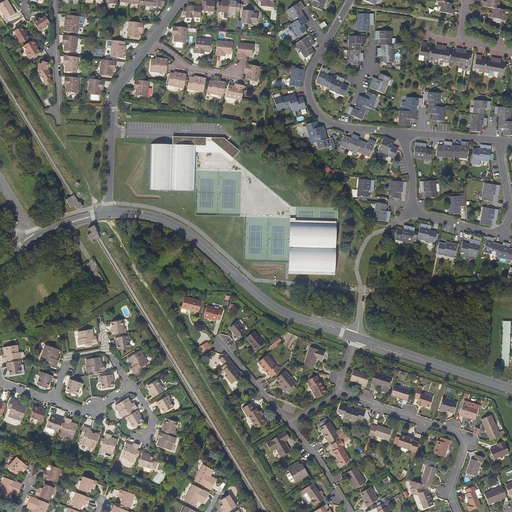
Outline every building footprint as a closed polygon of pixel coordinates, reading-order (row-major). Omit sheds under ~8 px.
[(15,14),(6,0),(5,0),(0,3),(0,9),(6,19),(15,14)] [(153,0),(142,0),(142,4),(141,5),(149,6),(149,9),(152,9),(153,6),(153,0)] [(201,10),(205,10),(205,0),(201,0),(201,4),(201,7),(195,7),(194,17),(201,18),(201,10)] [(211,1),(211,0),(205,0),(205,10),(205,11),(214,12),(215,2),(211,1)] [(227,19),(228,13),(229,1),(222,0),(221,2),(218,2),(217,10),(221,10),(220,12),(223,12),(223,17),(225,19),(227,19)] [(313,0),(314,0),(312,6),(321,10),(325,0),(313,0)] [(482,6),(492,8),(495,9),(496,4),(498,4),(499,0),(485,0),(485,2),(483,1),(482,6)] [(235,11),(239,12),(239,8),(240,4),(237,4),(236,4),(236,2),(229,1),(228,13),(235,14),(235,11)] [(287,10),(295,21),(304,16),(300,11),(305,7),(300,1),(287,10)] [(440,12),(453,14),(454,9),(451,9),(452,4),(449,3),(439,2),(438,7),(441,7),(440,12)] [(184,8),(183,15),(187,15),(186,17),(193,18),(194,17),(195,7),(188,6),(187,5),(187,8),(184,8)] [(505,11),(495,9),(492,8),(491,13),(489,13),(488,17),(500,20),(501,15),(504,16),(505,11)] [(250,13),(251,11),(242,10),(241,24),(252,25),(252,23),(257,24),(258,14),(253,13),(250,13)] [(358,14),(358,31),(367,31),(367,25),(373,25),(373,14),(358,14)] [(65,22),(64,31),(78,33),(79,16),(68,15),(67,19),(65,19),(65,22)] [(39,18),(34,22),(39,31),(50,24),(45,16),(40,19),(39,18)] [(308,22),(304,16),(295,21),(290,24),(293,28),(289,30),(294,38),(298,36),(306,31),(303,25),(308,22)] [(139,38),(140,32),(140,30),(143,30),(144,23),(140,23),(130,22),(129,22),(128,37),(139,38)] [(14,31),(22,43),(31,38),(26,32),(25,33),(21,26),(14,31)] [(173,26),(172,33),(175,34),(175,36),(174,42),(185,43),(187,28),(173,26)] [(380,39),(380,46),(391,46),(391,32),(376,31),(375,39),(380,39)] [(63,35),(62,42),(65,43),(65,45),(64,51),(76,52),(77,37),(63,35)] [(308,35),(296,44),(302,53),(299,55),(303,60),(313,53),(310,47),(314,44),(308,35)] [(349,36),(349,50),(359,50),(360,43),(365,43),(365,36),(349,36)] [(194,53),(201,54),(202,51),(204,51),(210,52),(211,41),(196,39),(195,45),(194,53)] [(35,45),(36,44),(34,40),(24,46),(27,51),(26,52),(30,58),(40,52),(37,48),(35,45)] [(125,42),(108,40),(107,47),(112,48),(111,57),(125,58),(126,50),(124,49),(124,46),(125,42)] [(215,56),(222,56),(223,53),(225,54),(231,54),(232,43),(217,42),(215,56)] [(424,59),(429,60),(431,47),(427,45),(427,43),(421,42),(419,55),(425,56),(424,59)] [(244,56),(247,56),(252,57),(254,46),(238,44),(237,58),(244,59),(244,56)] [(436,47),(431,47),(429,60),(429,63),(433,64),(434,58),(439,59),(442,46),(437,45),(436,47)] [(392,63),(392,46),(391,46),(380,46),(380,48),(377,48),(377,56),(382,56),(382,63),(392,63)] [(447,47),(442,46),(439,59),(444,60),(444,62),(449,63),(451,50),(446,49),(447,47)] [(456,51),(451,50),(449,63),(454,64),(454,61),(459,62),(462,49),(456,48),(456,51)] [(466,50),(462,49),(459,62),(463,63),(463,66),(468,66),(470,53),(466,53),(466,50)] [(359,53),(359,50),(349,50),(344,50),(344,57),(346,58),(348,59),(348,67),(358,67),(358,61),(364,61),(364,53),(359,53)] [(479,71),(484,72),(486,59),(481,58),(481,56),(476,55),(474,68),(479,69),(479,71)] [(77,73),(78,57),(64,56),(63,63),(66,63),(66,66),(65,71),(77,73)] [(493,77),(494,71),(496,58),(492,58),(491,60),(486,59),(484,72),(489,73),(489,76),(493,77)] [(502,59),(496,58),(494,71),(500,72),(499,74),(504,75),(506,62),(501,61),(502,59)] [(168,60),(158,59),(158,61),(155,61),(151,60),(149,72),(166,74),(167,65),(168,60)] [(112,76),(112,71),(112,68),(115,68),(116,61),(102,60),(100,75),(112,76)] [(39,63),(38,71),(47,85),(52,82),(49,79),(51,77),(47,71),(49,63),(42,61),(42,64),(39,63)] [(247,74),(245,80),(257,82),(260,67),(246,64),(244,71),(247,72),(247,74)] [(301,81),(303,81),(303,77),(304,71),(304,67),(292,65),(290,87),(300,88),(301,81)] [(316,83),(329,88),(333,78),(327,75),(328,71),(322,68),(316,83)] [(187,75),(178,73),(178,75),(174,74),(170,73),(167,85),(184,88),(187,75)] [(373,77),(369,86),(383,92),(389,76),(380,73),(378,78),(373,77)] [(65,76),(64,83),(67,83),(67,86),(67,92),(78,93),(79,78),(65,76)] [(336,79),(333,78),(329,88),(328,89),(329,90),(329,91),(334,93),(334,94),(335,97),(337,98),(339,97),(340,95),(343,96),(343,95),(344,95),(348,86),(342,84),(344,79),(337,76),(336,79)] [(206,79),(197,77),(197,79),(193,78),(189,77),(187,89),(203,92),(206,79)] [(100,96),(100,90),(101,87),(103,87),(104,80),(90,79),(88,95),(100,96)] [(134,80),(133,87),(136,87),(136,90),(135,96),(147,97),(148,81),(135,80),(134,80)] [(226,83),(217,81),(217,83),(213,82),(209,81),(207,93),(223,96),(226,83)] [(226,97),(241,100),(244,86),(237,85),(237,88),(234,87),(228,86),(226,97)] [(429,100),(428,106),(439,107),(440,94),(425,92),(424,99),(429,100)] [(365,98),(360,96),(357,103),(367,107),(371,109),(377,97),(367,93),(365,98)] [(277,111),(291,106),(288,97),(281,99),(280,94),(272,96),(277,111)] [(294,95),(288,97),(291,106),(292,112),(306,107),(302,98),(296,100),(294,95)] [(405,110),(405,112),(415,113),(416,107),(421,107),(422,100),(406,98),(406,103),(402,103),(401,110),(405,110)] [(474,100),(473,114),(483,115),(484,109),(489,109),(489,102),(474,100)] [(121,111),(130,113),(132,104),(128,103),(123,102),(121,111)] [(362,120),(367,107),(357,103),(355,109),(350,107),(347,114),(362,120)] [(443,121),(444,108),(439,107),(428,106),(427,114),(433,114),(433,120),(443,121)] [(499,115),(499,121),(509,122),(510,108),(495,107),(494,114),(499,115)] [(415,120),(415,113),(405,112),(400,111),(399,125),(409,126),(409,120),(412,120),(415,120)] [(483,118),(483,115),(473,114),(471,114),(470,131),(480,132),(481,126),(486,126),(486,119),(483,118)] [(511,136),(511,122),(509,122),(499,121),(498,129),(504,129),(503,135),(511,136)] [(306,124),(310,137),(314,136),(325,134),(323,127),(317,128),(316,122),(306,124)] [(314,136),(310,137),(310,138),(311,144),(316,142),(318,149),(330,146),(330,150),(334,149),(331,138),(326,140),(325,134),(314,136)] [(341,146),(356,153),(357,151),(361,142),(358,141),(359,137),(352,134),(350,140),(345,137),(341,146)] [(151,145),(150,191),(194,193),(195,153),(220,154),(231,162),(239,152),(224,139),(172,137),(172,146),(151,145)] [(384,138),(378,152),(394,159),(397,150),(392,147),(394,142),(384,138)] [(367,145),(361,142),(357,151),(370,157),(376,142),(369,139),(367,145)] [(436,156),(453,158),(453,157),(455,147),(451,146),(452,143),(444,142),(443,147),(438,146),(436,156)] [(461,147),(455,147),(453,157),(467,159),(469,143),(461,142),(461,147)] [(415,143),(413,158),(430,160),(431,151),(425,150),(426,144),(415,143)] [(473,150),(471,164),(479,165),(480,160),(489,162),(491,147),(480,145),(479,151),(473,150)] [(358,180),(357,197),(366,198),(367,191),(373,192),(374,181),(358,180)] [(391,181),(389,198),(399,199),(400,193),(405,193),(406,183),(391,181)] [(435,181),(420,182),(420,193),(426,192),(426,199),(436,198),(435,181)] [(500,186),(485,183),(482,200),(491,202),(492,195),(498,196),(500,186)] [(77,210),(83,207),(79,202),(78,202),(74,195),(66,200),(70,208),(74,206),(77,210)] [(463,195),(448,196),(449,214),(459,213),(458,207),(464,206),(463,195)] [(373,220),(388,222),(390,212),(385,211),(386,205),(376,203),(373,220)] [(483,208),(480,224),(490,226),(491,220),(496,221),(498,210),(483,208)] [(290,223),(289,273),(298,273),(298,272),(336,272),(337,224),(290,223)] [(93,242),(97,240),(100,238),(99,235),(99,234),(96,230),(97,229),(94,224),(88,228),(91,233),(88,235),(93,242)] [(431,226),(421,224),(418,239),(435,242),(436,233),(430,231),(431,226)] [(397,230),(394,239),(395,240),(395,242),(395,244),(400,245),(402,243),(403,241),(411,243),(415,228),(404,226),(403,231),(397,230)] [(483,252),(496,255),(499,245),(493,244),(494,239),(487,237),(483,252)] [(462,244),(460,253),(477,257),(481,242),(470,240),(469,245),(462,244)] [(502,246),(499,245),(496,255),(496,257),(511,259),(511,249),(509,249),(510,244),(503,242),(502,246)] [(439,244),(437,254),(455,257),(457,245),(446,243),(446,245),(439,244)] [(184,297),(181,308),(198,312),(201,301),(184,297)] [(217,317),(220,318),(223,309),(208,304),(204,315),(217,319),(217,317)] [(124,333),(124,329),(122,320),(111,322),(113,330),(112,331),(112,334),(124,333)] [(239,340),(246,334),(243,331),(245,330),(237,321),(230,328),(237,336),(236,337),(239,340)] [(509,366),(511,321),(503,321),(502,366),(509,366)] [(79,345),(86,344),(87,344),(88,346),(91,346),(90,343),(97,342),(97,341),(96,337),(96,336),(94,337),(92,329),(78,332),(79,339),(78,339),(79,345)] [(253,345),(257,350),(265,343),(254,331),(245,338),(252,346),(253,345)] [(129,348),(128,340),(127,336),(115,338),(116,342),(117,341),(119,350),(129,348)] [(2,355),(2,356),(3,360),(3,361),(9,360),(10,362),(13,362),(12,359),(14,359),(21,358),(20,352),(17,352),(16,345),(2,348),(3,355),(2,355)] [(41,359),(48,361),(50,362),(49,365),(56,367),(58,360),(55,359),(57,354),(58,355),(60,350),(45,345),(41,359)] [(305,368),(313,370),(317,358),(321,360),(324,352),(310,347),(303,367),(305,368)] [(140,368),(142,366),(148,362),(141,350),(127,358),(130,362),(131,362),(134,366),(131,368),(135,374),(141,370),(140,368)] [(238,374),(241,372),(224,352),(221,354),(221,355),(222,357),(219,360),(224,366),(221,368),(227,375),(225,377),(231,384),(240,377),(238,374)] [(272,377),(283,368),(281,366),(279,368),(277,366),(276,367),(266,355),(258,362),(267,374),(268,373),(272,377)] [(96,372),(96,374),(99,374),(98,371),(105,370),(104,364),(102,365),(101,358),(86,360),(87,367),(86,367),(87,373),(94,372),(96,372)] [(21,373),(20,365),(19,361),(15,361),(13,362),(10,362),(7,363),(7,367),(8,367),(10,375),(21,373)] [(361,386),(365,387),(369,375),(354,370),(350,380),(362,384),(361,386)] [(290,388),(293,391),(296,388),(294,385),(295,384),(285,371),(276,379),(281,385),(286,391),(287,390),(290,388)] [(41,372),(40,376),(37,384),(48,388),(50,380),(52,380),(53,376),(41,372)] [(374,372),(371,383),(382,387),(382,386),(389,388),(392,378),(374,372)] [(113,375),(100,377),(101,381),(102,389),(113,387),(112,379),(113,379),(113,375)] [(327,393),(324,387),(323,387),(320,381),(317,375),(307,381),(317,399),(327,393)] [(77,395),(80,387),(81,383),(69,379),(68,383),(69,383),(66,391),(77,395)] [(155,396),(165,390),(163,387),(158,379),(149,385),(153,392),(152,393),(155,396)] [(394,385),(391,395),(407,400),(410,390),(394,385)] [(417,386),(414,398),(419,400),(417,403),(430,407),(433,397),(421,393),(422,388),(417,386)] [(171,399),(168,395),(158,402),(160,405),(161,405),(165,412),(175,406),(171,399)] [(129,413),(130,415),(133,414),(131,412),(137,408),(134,403),(132,404),(128,398),(116,405),(119,412),(118,412),(121,418),(127,414),(129,413)] [(444,410),(453,413),(457,402),(443,398),(439,410),(444,411),(444,410)] [(12,407),(11,410),(9,417),(22,421),(27,407),(23,405),(22,406),(17,404),(18,402),(11,399),(9,406),(12,407)] [(254,423),(257,428),(266,423),(262,416),(263,415),(261,411),(259,412),(257,408),(254,410),(251,403),(242,408),(246,415),(247,414),(253,424),(254,423)] [(460,414),(475,419),(478,409),(463,404),(460,414)] [(357,419),(362,420),(365,413),(347,407),(342,406),(340,405),(337,413),(345,415),(343,418),(356,422),(357,419)] [(30,417),(38,420),(42,421),(46,410),(42,408),(42,409),(34,407),(30,417)] [(127,417),(129,421),(133,428),(143,422),(138,415),(140,414),(137,411),(133,414),(130,415),(129,416),(127,417)] [(490,440),(500,436),(491,415),(482,419),(490,440)] [(55,430),(59,431),(60,428),(61,426),(61,424),(63,419),(59,418),(58,419),(50,416),(47,427),(55,429),(55,430)] [(63,427),(62,429),(60,435),(65,437),(66,436),(73,438),(77,425),(71,422),(71,420),(66,418),(64,425),(61,424),(61,426),(63,427)] [(174,434),(175,430),(178,422),(167,418),(164,427),(163,426),(162,430),(166,432),(169,433),(171,434),(174,434)] [(329,442),(338,437),(335,432),(329,422),(321,427),(325,433),(324,434),(329,442)] [(372,425),(368,435),(373,437),(374,435),(388,440),(392,430),(377,425),(377,427),(372,425)] [(84,435),(83,437),(81,444),(95,449),(100,434),(95,433),(95,434),(90,432),(91,429),(84,427),(81,434),(84,435)] [(338,437),(344,434),(341,428),(335,432),(338,437)] [(281,457),(290,451),(284,441),(289,438),(285,431),(266,443),(271,452),(276,449),(281,457)] [(176,438),(170,436),(168,435),(169,433),(166,432),(166,434),(159,432),(157,438),(159,439),(157,445),(171,450),(173,443),(174,444),(176,438)] [(103,443),(102,444),(100,451),(105,453),(106,451),(113,454),(117,440),(111,437),(111,435),(106,433),(104,440),(101,439),(100,442),(103,443)] [(419,443),(419,442),(413,440),(413,439),(401,435),(397,445),(410,449),(409,449),(416,451),(416,450),(419,443)] [(434,454),(444,457),(448,445),(450,445),(451,440),(441,437),(439,442),(438,441),(434,454)] [(341,466),(350,461),(341,446),(342,446),(339,440),(332,445),(335,450),(332,451),(341,466)] [(490,450),(493,459),(509,453),(504,441),(496,444),(497,447),(490,450)] [(136,455),(139,455),(140,452),(137,451),(139,445),(134,443),(133,446),(126,443),(121,457),(128,459),(128,460),(133,462),(135,456),(136,455)] [(139,465),(143,466),(150,469),(151,468),(154,469),(157,462),(153,461),(154,458),(146,455),(147,454),(143,453),(139,465)] [(471,459),(466,476),(471,478),(472,475),(476,476),(481,462),(482,463),(484,457),(476,455),(474,460),(471,459)] [(20,468),(22,471),(23,471),(28,467),(17,457),(8,467),(15,474),(19,470),(20,468)] [(287,468),(295,483),(308,475),(301,464),(300,465),(298,461),(287,468)] [(211,490),(214,484),(208,481),(211,476),(214,470),(203,465),(194,481),(211,490)] [(423,484),(430,487),(436,469),(427,465),(420,484),(423,484)] [(52,466),(51,471),(50,473),(47,472),(45,471),(43,477),(48,479),(47,481),(51,482),(52,480),(54,481),(57,482),(62,469),(52,466)] [(345,474),(347,477),(349,476),(353,483),(351,484),(355,490),(365,483),(356,467),(345,474)] [(13,488),(19,491),(21,484),(5,477),(0,489),(0,495),(8,499),(11,493),(13,488)] [(88,493),(90,488),(91,486),(94,487),(95,488),(97,481),(83,477),(79,490),(88,493)] [(420,484),(411,480),(410,485),(411,485),(410,488),(413,495),(417,494),(423,509),(432,505),(429,499),(431,499),(427,490),(423,491),(421,488),(423,484),(420,484)] [(305,493),(304,495),(309,502),(311,501),(314,506),(325,498),(322,494),(321,495),(319,492),(313,483),(303,490),(305,493)] [(45,484),(43,488),(42,491),(39,490),(38,489),(35,495),(49,500),(54,487),(45,484)] [(194,507),(198,501),(200,496),(205,499),(209,493),(193,485),(184,501),(194,507)] [(506,496),(502,485),(500,486),(484,493),(488,503),(506,496)] [(473,510),(481,506),(474,491),(476,490),(474,486),(465,490),(467,493),(465,494),(469,505),(467,506),(469,511),(473,509),(473,510)] [(367,506),(378,500),(371,487),(360,493),(363,498),(365,502),(364,503),(367,506)] [(131,507),(135,494),(121,490),(119,496),(121,496),(124,497),(123,499),(121,504),(131,507)] [(88,504),(90,498),(77,492),(71,505),(81,509),(83,504),(83,502),(86,503),(88,504)] [(220,509),(222,511),(227,511),(236,507),(229,495),(220,500),(223,505),(224,506),(222,508),(220,509)] [(31,497),(29,503),(35,506),(33,510),(31,511),(44,511),(48,503),(31,497)] [(388,501),(376,508),(378,511),(377,511),(376,511),(389,511),(386,506),(390,504),(388,501)]
